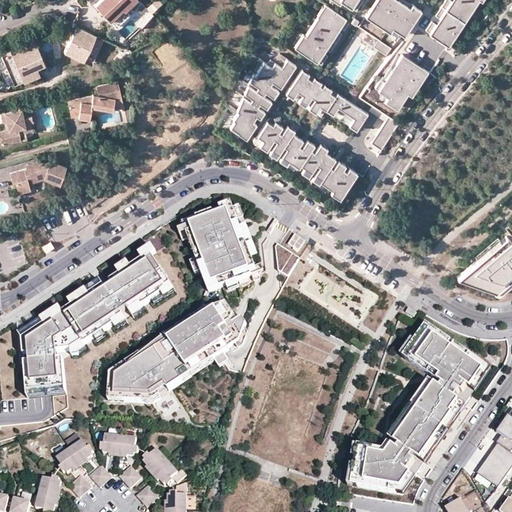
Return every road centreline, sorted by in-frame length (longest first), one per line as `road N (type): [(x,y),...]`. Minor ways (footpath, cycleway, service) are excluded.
road 1 (residential): [(356,242),(261,180),(211,172),(0,301)]
road 2 (residential): [(356,242),(404,159),(511,21)]
road 3 (residential): [(356,242),(466,311),(511,317)]
road 4 (residential): [(428,511),(511,380)]
